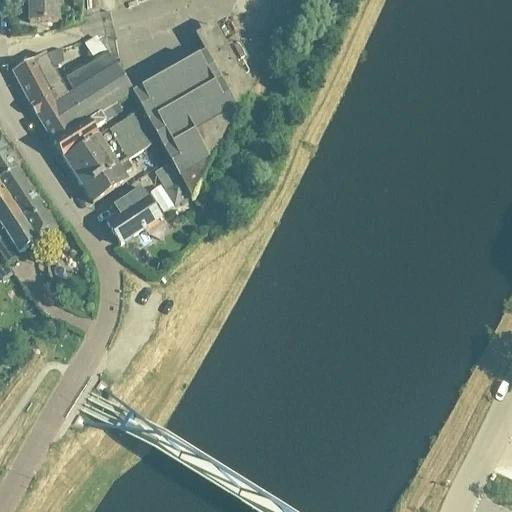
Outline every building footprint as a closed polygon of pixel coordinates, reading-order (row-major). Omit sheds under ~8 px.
[(57,23),(56,0),(27,0),(28,24),(57,23)] [(192,199),(235,112),(240,114),(251,92),(235,64),(213,26),(194,37),(204,54),(152,83),(153,84),(132,95),(132,96),(141,111),(157,141),(162,149),(190,199),(192,199)] [(68,96),(115,67),(107,52),(105,53),(95,38),(83,45),(93,59),(71,71),(73,74),(60,81),(53,69),(60,66),(55,53),(45,55),(12,74),(35,118),(57,104),(61,110),(71,103),(67,98),(68,97),(68,96)] [(99,116),(132,96),(132,95),(124,82),(115,67),(68,96),(68,97),(67,98),(71,103),(61,110),(57,104),(35,118),(52,146),(99,116)] [(157,141),(141,111),(96,139),(62,161),(82,190),(126,161),(141,151),(150,145),(157,141)] [(62,161),(96,139),(92,132),(104,124),(99,116),(52,146),(62,161)] [(150,145),(155,154),(162,149),(157,141),(150,145)] [(0,179),(15,170),(0,147),(0,179)] [(92,205),(125,182),(120,175),(131,168),(126,161),(82,190),(92,205)] [(0,222),(35,199),(15,170),(0,179),(0,222)] [(165,228),(150,205),(138,188),(108,208),(115,218),(105,225),(119,246),(144,229),(150,238),(165,228)] [(0,222),(0,248),(8,242),(17,256),(55,230),(35,199),(0,222)] [(0,260),(0,278),(0,279),(9,272),(1,261),(0,260)] [(78,304),(76,309),(83,312),(85,307),(78,304)]
